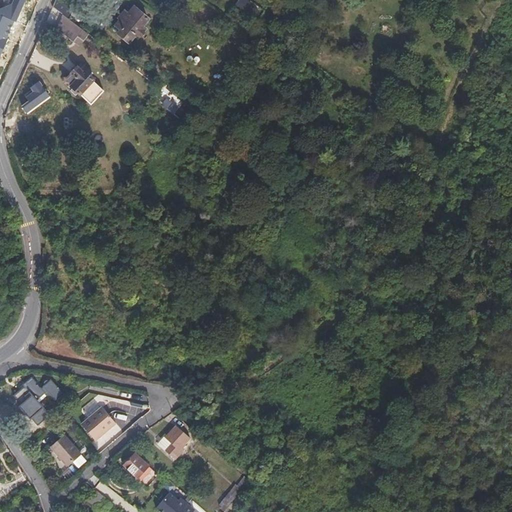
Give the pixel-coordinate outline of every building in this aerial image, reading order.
[(56,0),(54,8),(63,15),(66,17),(71,11),(56,0)] [(478,10),(483,4),(477,0),(475,0),(472,5),(478,10)] [(136,35),(139,38),(146,30),(143,27),(148,20),(134,8),(128,15),(124,12),(119,19),(120,20),(116,26),(121,31),(119,34),(130,43),(136,35)] [(84,30),(66,17),(63,15),(54,26),(74,42),(84,30)] [(83,74),(77,68),(65,81),(72,87),(71,88),(80,96),(81,95),(91,105),(104,92),(93,82),(93,81),(85,73),(83,74)] [(183,104),(163,88),(154,99),(174,114),(183,104)] [(18,108),(27,99),(22,94),(13,102),(18,108)] [(223,162),(215,156),(212,161),(219,167),(223,162)] [(94,263),(67,292),(81,306),(94,293),(96,295),(110,279),(94,263)] [(49,393),(55,400),(62,392),(51,380),(48,383),(49,384),(47,386),(45,385),(41,388),(31,378),(24,385),(25,386),(17,393),(39,419),(47,411),(41,405),(43,402),(41,401),(49,393)] [(95,392),(116,395),(118,388),(96,385),(95,392)] [(143,413),(132,405),(126,414),(131,417),(129,419),(134,423),(143,413)] [(103,406),(82,424),(96,440),(116,422),(103,406)] [(188,446),(199,435),(183,421),(171,434),(170,432),(164,439),(183,458),(191,449),(188,446)] [(82,453),(64,434),(52,446),(69,465),(82,453)] [(138,477),(149,465),(135,453),(125,464),(138,477)] [(233,502),(250,481),(244,476),(227,497),(233,502)] [(162,511),(194,511),(168,487),(153,503),(162,511)] [(104,511),(113,502),(97,489),(88,499),(104,511)]
